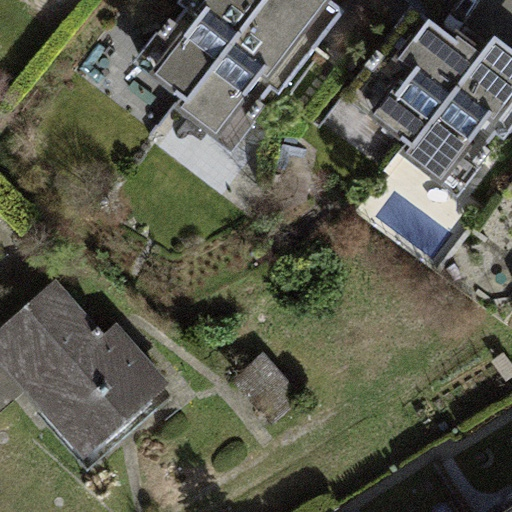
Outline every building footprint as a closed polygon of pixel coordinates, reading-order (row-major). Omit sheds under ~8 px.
[(176,0),(186,8),(141,64),(180,95),(257,0),(176,0)] [(341,8),(331,0),(257,0),(180,95),(170,110),(214,144),(269,79),(280,89),(341,8)] [(413,5),(346,94),(411,142),(477,53),(413,5)] [(511,49),(493,34),(477,53),(411,142),(401,155),(452,191),(511,120),(511,49)] [(53,284),(0,328),(0,368),(79,461),(165,389),(112,327),(98,338),(53,284)] [(511,511),(511,501),(495,511),(511,511)]
